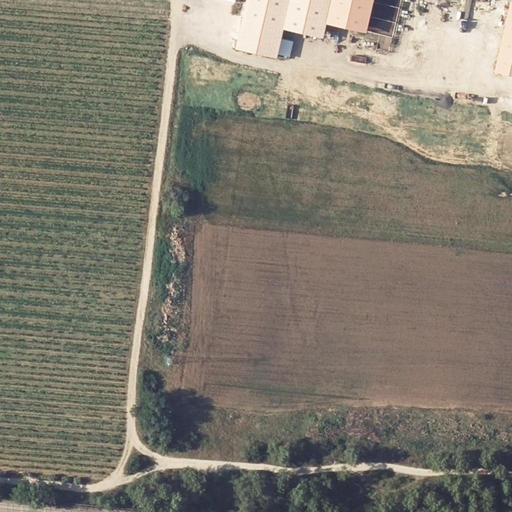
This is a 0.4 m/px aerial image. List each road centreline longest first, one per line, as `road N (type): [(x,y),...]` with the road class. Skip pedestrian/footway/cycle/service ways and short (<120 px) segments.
road 1 (track): [(511,473),(192,462),(83,489),(0,480)]
road 2 (unknown): [(174,34),(282,69),(334,56),(397,65),(442,39),(466,49),(479,66)]
